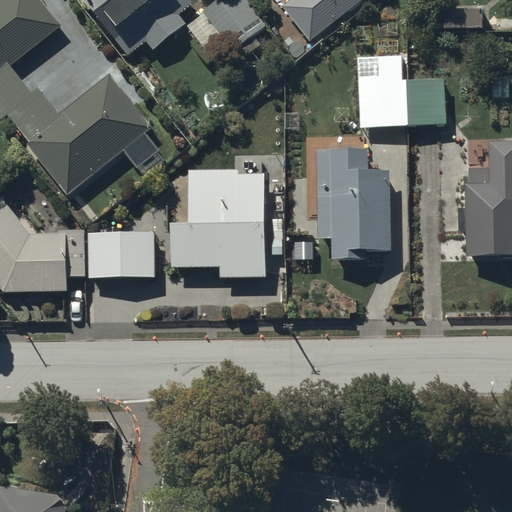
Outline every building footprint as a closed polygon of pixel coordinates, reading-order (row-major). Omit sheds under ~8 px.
[(6,0),(0,5),(0,77),(11,69),(61,31),(37,0),(6,0)] [(194,10),(185,0),(82,0),(130,59),(148,45),(156,54),(186,30),(179,21),(194,10)] [(261,26),(239,0),(224,0),(190,27),(217,61),(261,26)] [(304,0),(291,11),(313,39),(363,0),(304,0)] [(485,32),(484,13),(441,14),(441,34),(485,32)] [(410,132),(409,85),(408,62),(382,63),(383,82),(361,83),(363,133),(410,132)] [(31,145),(61,121),(40,93),(34,98),(11,69),(0,77),(0,118),(5,124),(11,119),(31,145)] [(151,132),(112,82),(61,121),(31,145),(70,195),(151,132)] [(444,131),(443,85),(409,85),(410,132),(444,131)] [(268,123),(244,123),(244,155),(268,155),(268,123)] [(511,260),(511,148),(495,149),(495,176),(470,176),(472,262),(511,260)] [(369,180),(368,155),(320,156),(323,244),(334,244),(335,267),(369,266),(369,259),(394,258),(392,179),(369,180)] [(269,283),(268,177),(193,178),(194,234),(174,234),(175,274),(223,274),(223,283),(269,283)] [(31,243),(3,208),(0,210),(0,286),(8,296),(65,295),(65,282),(65,243),(31,243)] [(64,236),(65,243),(65,282),(88,282),(86,236),(64,236)] [(156,239),(91,240),(92,284),(157,283),(156,239)] [(64,511),(60,505),(0,494),(0,511),(64,511)]
